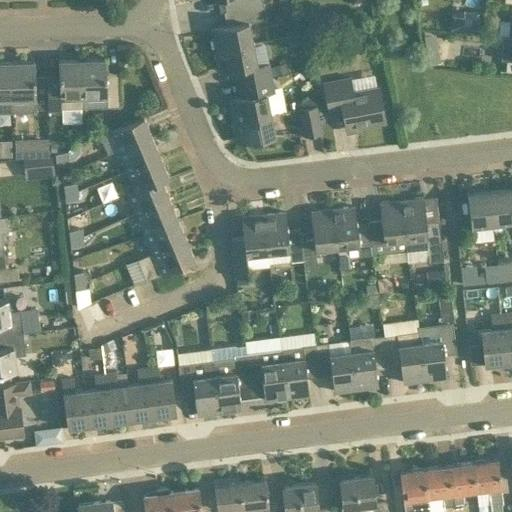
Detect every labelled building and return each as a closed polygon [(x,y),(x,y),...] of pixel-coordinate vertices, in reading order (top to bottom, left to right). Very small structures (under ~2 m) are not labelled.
[(221,0),(224,11),(263,3),(262,0),(201,0),(202,0),(204,0),(221,0)] [(266,17),(263,3),(224,11),(227,25),(211,28),(216,49),(253,42),(249,21),(266,17)] [(449,26),(467,27),(468,16),(449,15),(449,26)] [(377,19),(359,21),(360,34),(379,31),(377,19)] [(296,21),(298,33),(307,31),(304,20),(296,21)] [(441,61),(435,32),(424,34),(430,63),(441,61)] [(253,42),(216,49),(220,71),(236,68),(238,83),(242,82),(272,76),(269,61),(258,64),(253,42)] [(84,107),(100,106),(120,106),(119,78),(106,78),(106,58),(82,59),(84,96),(84,107)] [(82,59),(59,60),(59,80),(47,80),(48,108),(84,107),(84,96),(82,59)] [(35,81),(35,75),(34,60),(11,61),(12,98),(12,112),(36,111),(36,108),(48,107),(47,80),(35,81)] [(0,61),(0,98),(12,98),(11,61),(0,61)] [(286,62),(273,64),(275,73),(288,71),(286,62)] [(329,113),(343,110),(345,122),(358,120),(359,124),(357,124),(357,125),(385,120),(378,87),(354,92),(350,75),(322,81),(329,113)] [(242,82),(245,96),(229,99),(233,120),(270,113),(267,94),(276,92),(272,76),(242,82)] [(302,101),(303,107),(315,105),(313,95),(309,95),(302,101)] [(303,107),(300,107),(305,135),(321,132),(317,112),(315,105),(303,107)] [(275,135),(271,116),(270,113),(233,120),(238,142),(275,135)] [(143,115),(125,123),(109,130),(117,150),(152,136),(143,115)] [(125,171),(161,156),(152,136),(117,150),(125,171)] [(28,139),(14,139),(15,157),(29,156),(28,139)] [(303,151),(304,147),(301,143),(297,142),(293,145),(293,149),(295,153),(299,154),(303,151)] [(55,151),(56,161),(69,160),(68,150),(55,151)] [(52,156),(31,159),(34,178),(55,175),(52,156)] [(161,156),(125,171),(133,189),(134,190),(160,179),(162,180),(169,176),(161,156)] [(134,190),(133,189),(127,192),(135,214),(170,199),(162,180),(160,179),(134,190)] [(78,190),(77,181),(64,183),(65,191),(78,190)] [(511,220),(511,201),(510,188),(489,190),(493,222),(511,220)] [(65,191),(66,200),(79,198),(78,190),(65,191)] [(495,239),(493,222),(489,190),(467,193),(471,225),(472,225),(474,241),(495,239)] [(401,200),(407,249),(427,247),(429,261),(443,260),(439,220),(426,221),(424,198),(401,200)] [(170,199),(135,214),(143,233),(143,234),(178,219),(170,199)] [(381,218),(369,220),(373,253),(407,249),(401,200),(379,203),(381,218)] [(373,253),(369,220),(368,220),(357,222),(355,205),(333,208),(337,248),(338,253),(339,266),(350,265),(349,256),(373,253)] [(301,240),(301,242),(303,259),(304,267),(316,266),(315,251),(337,248),(333,208),(311,211),(314,238),(301,240)] [(289,243),(287,228),(285,211),(263,214),(268,252),(289,250),(290,259),(303,259),(301,242),(289,243)] [(246,254),(268,252),(263,214),(241,216),(243,236),(231,237),(235,277),(249,276),(246,254)] [(143,234),(143,233),(131,237),(139,258),(186,239),(178,219),(143,234)] [(82,228),(69,229),(69,230),(70,238),(83,236),(82,228)] [(84,245),(83,236),(70,238),(71,246),(84,245)] [(186,239),(139,258),(147,278),(194,258),(186,239)] [(497,267),(498,280),(511,278),(511,261),(497,263),(497,267)] [(484,268),(485,274),(462,275),(462,283),(498,280),(497,267),(484,268)] [(442,268),(426,270),(428,283),(443,281),(442,268)] [(74,272),(75,280),(88,278),(87,270),(74,272)] [(385,276),(377,277),(379,291),(392,289),(391,281),(385,276)] [(88,278),(75,280),(76,290),(89,288),(88,278)] [(367,293),(377,292),(376,283),(366,284),(367,293)] [(511,294),(511,290),(511,283),(498,284),(500,296),(511,294)] [(450,292),(438,294),(441,321),(453,319),(450,292)] [(378,293),(365,294),(365,302),(379,301),(378,293)] [(0,334),(23,332),(40,330),(38,317),(22,320),(21,309),(10,310),(8,297),(0,297),(0,334)] [(288,310),(288,304),(277,306),(278,316),(283,316),(288,310)] [(243,318),(259,316),(258,309),(242,311),(243,318)] [(511,312),(511,311),(501,312),(506,361),(511,360),(511,312)] [(506,361),(501,312),(490,313),(492,327),(481,328),(484,363),(485,363),(485,361),(491,361),(491,362),(506,361)] [(382,331),(416,330),(416,318),(381,319),(382,331)] [(420,342),(425,379),(447,376),(444,353),(456,351),(452,321),(418,326),(418,330),(420,342)] [(176,360),(313,341),(311,330),(175,349),(176,360)] [(403,382),(425,379),(420,342),(418,330),(384,334),(388,367),(401,365),(403,382)] [(0,371),(17,369),(15,355),(25,353),(23,338),(23,332),(0,334),(0,371)] [(376,368),(388,367),(384,334),(371,335),(371,334),(349,337),(349,338),(350,338),(351,350),(356,388),(378,385),(376,368)] [(116,346),(113,338),(102,343),(105,351),(116,346)] [(334,391),(356,388),(351,350),(350,338),(349,338),(340,340),(341,350),(329,352),(328,341),(327,341),(320,342),(315,343),(319,375),(332,374),(334,391)] [(309,394),(307,377),(319,375),(315,343),(281,348),(287,397),(309,394)] [(88,347),(89,359),(102,357),(101,346),(88,347)] [(171,362),(170,347),(154,348),(155,363),(171,362)] [(251,383),(263,381),(265,399),(287,397),(281,348),(246,352),(251,383)] [(71,359),(70,350),(53,352),(54,365),(62,364),(65,359),(71,359)] [(241,409),(238,384),(251,383),(246,352),(233,354),(234,357),(213,360),(219,411),(241,409)] [(197,414),(219,411),(213,360),(178,364),(183,400),(195,398),(197,414)] [(148,367),(154,415),(169,413),(175,412),(176,412),(171,376),(161,377),(159,364),(148,367)] [(133,418),(154,415),(148,367),(137,369),(138,382),(128,383),(133,418)] [(133,418),(128,383),(117,384),(116,371),(104,372),(111,421),(133,418)] [(111,421),(104,372),(94,373),(97,386),(84,388),(89,422),(96,421),(96,423),(111,421)] [(63,390),(65,407),(68,427),(84,425),(83,423),(89,422),(84,388),(76,389),(74,376),(61,378),(63,390)] [(54,377),(40,379),(41,390),(55,388),(54,377)] [(0,434),(23,432),(20,412),(18,393),(31,392),(30,383),(30,379),(30,378),(16,380),(16,381),(0,382),(0,434)] [(34,426),(34,440),(60,439),(60,425),(34,426)] [(498,457),(473,460),(477,489),(479,504),(491,503),(492,511),(502,510),(501,502),(503,501),(498,457)] [(477,489),(473,460),(449,464),(452,493),(454,504),(454,511),(464,511),(463,503),(465,503),(464,491),(477,489)] [(449,464),(425,466),(429,496),(442,494),(444,505),(444,511),(454,511),(454,504),(452,493),(449,464)] [(400,470),(402,490),(405,511),(425,511),(430,511),(428,496),(429,496),(425,466),(400,470)] [(340,477),(343,497),(344,505),(341,506),(342,511),(387,511),(386,500),(375,501),(372,473),(340,477)] [(269,504),(268,498),(266,478),(241,481),(244,511),(255,511),(255,505),(269,504)] [(214,484),(217,509),(231,508),(231,511),(244,511),(241,481),(214,484)] [(283,485),(286,511),(328,511),(328,507),(318,508),(314,481),(283,485)] [(201,511),(201,506),(198,486),(170,490),(173,511),(201,511)] [(145,511),(173,511),(170,490),(143,494),(145,511)] [(79,503),(79,511),(112,511),(110,499),(79,503)]
